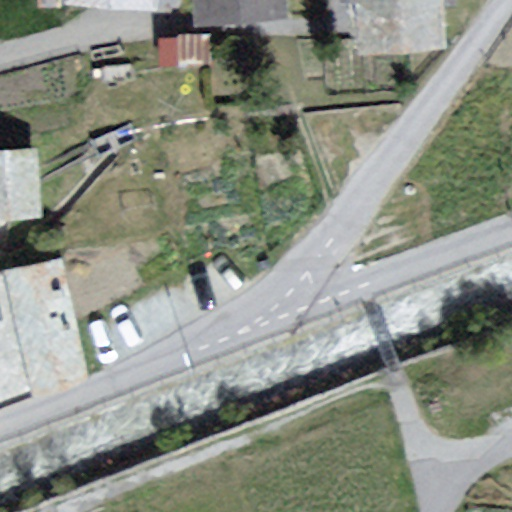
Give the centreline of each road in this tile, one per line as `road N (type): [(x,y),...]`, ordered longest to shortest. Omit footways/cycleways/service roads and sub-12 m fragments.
road 1 (residential): [(0,76),(436,96)]
road 2 (residential): [(232,327),(436,96)]
road 3 (residential): [(511,238),(232,327)]
road 4 (residential): [(232,327),(0,421)]
road 5 (residential): [(436,96),(511,2)]
